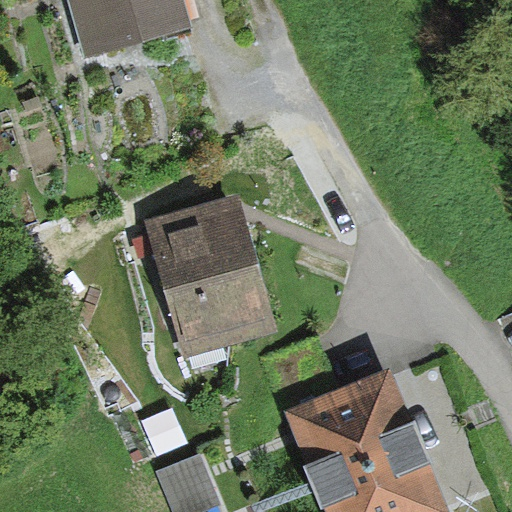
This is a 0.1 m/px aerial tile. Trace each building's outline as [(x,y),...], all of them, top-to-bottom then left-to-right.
[(66,0),(86,68),(193,38),(182,0),(66,0)] [(240,182),(145,212),(188,350),(283,320),(240,182)] [(511,303),(494,312),(511,352),(511,303)] [(293,416),(333,511),(428,511),(453,502),(391,354),(335,377),(317,333),(263,356),(289,417),(293,416)] [(157,466),(176,511),(188,511),(223,498),(202,448),(157,466)]
